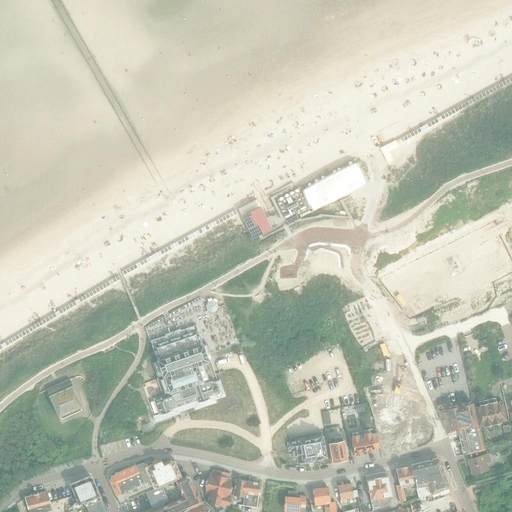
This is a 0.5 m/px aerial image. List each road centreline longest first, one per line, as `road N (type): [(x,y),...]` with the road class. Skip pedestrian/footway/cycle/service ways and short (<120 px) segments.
road 1 (residential): [(442,444),(321,473),(264,470),(157,446),(97,465)]
road 2 (residential): [(404,344),(498,315),(511,343)]
